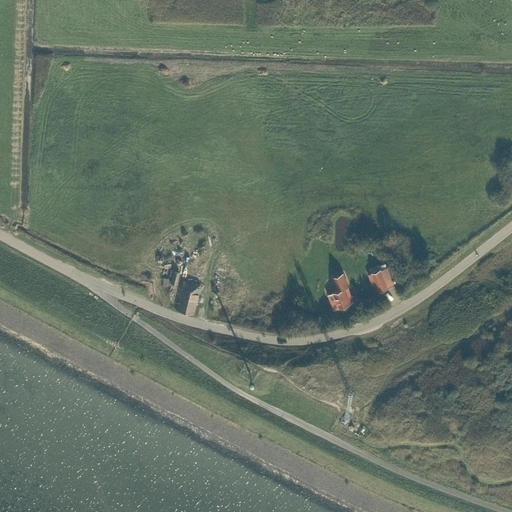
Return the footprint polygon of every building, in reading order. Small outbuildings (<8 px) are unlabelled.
[(381,269),(372,273),(379,291),(388,288),(381,269)] [(180,272),(173,271),(170,284),(177,285),(180,272)] [(335,293),(329,295),(335,309),(340,307),(341,307),(352,303),(355,302),(352,294),(349,287),(344,273),(334,277),(340,290),(334,292),(335,293)] [(184,281),(182,288),(177,310),(195,314),(201,285),(184,281)] [(375,295),(362,301),(365,307),(377,302),(375,295)]
